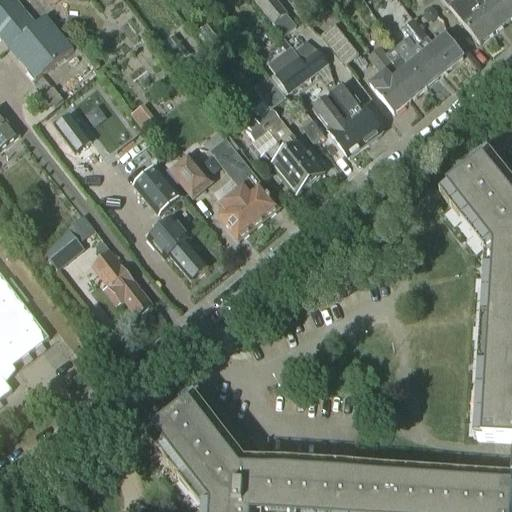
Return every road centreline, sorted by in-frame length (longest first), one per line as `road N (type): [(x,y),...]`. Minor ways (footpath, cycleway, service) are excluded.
road 1 (residential): [(153,365),(511,73)]
road 2 (unclassified): [(0,484),(153,365)]
